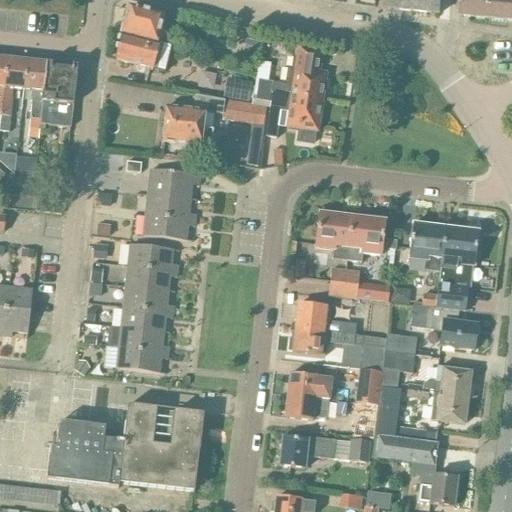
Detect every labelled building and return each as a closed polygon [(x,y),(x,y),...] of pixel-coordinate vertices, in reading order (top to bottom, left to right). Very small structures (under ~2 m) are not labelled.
[(386,0),(386,10),(413,13),(414,0),(386,0)] [(414,0),(413,13),(440,15),(441,0),(414,0)] [(461,0),(460,17),(488,20),(490,0),(461,0)] [(511,0),(490,0),(488,20),(511,21),(511,0)] [(122,36),(156,44),(162,19),(167,21),(167,20),(129,10),(122,36)] [(156,44),(122,36),(116,61),(153,71),(159,45),(156,44)] [(263,45),(247,40),(243,53),(259,58),(263,45)] [(271,94),(273,95),(321,101),(325,76),(315,74),(316,64),(320,65),(322,52),(295,47),(291,71),(287,70),(285,86),(272,84),(271,94)] [(7,61),(0,118),(0,121),(0,132),(10,134),(14,99),(12,99),(13,89),(25,90),(28,63),(7,61)] [(31,121),(41,122),(47,65),(28,63),(25,90),(35,91),(34,102),(33,101),(31,121)] [(41,122),(40,131),(44,132),(44,127),(70,130),(77,76),(76,76),(77,68),(47,65),(41,122)] [(251,84),(228,80),(224,99),(247,103),(251,84)] [(288,128),(300,130),(298,143),(313,146),(315,132),(316,132),(321,101),(273,95),(270,113),(269,113),(265,138),(277,140),(282,113),(290,115),(288,128)] [(266,108),(224,103),(195,97),(193,112),(166,109),(162,144),(200,149),(200,148),(210,149),(212,132),(202,131),(204,113),(264,122),(266,108)] [(281,158),(272,158),(272,167),(282,167),(281,158)] [(0,207),(35,212),(35,213),(61,216),(62,203),(68,163),(57,162),(53,202),(37,200),(37,202),(0,197),(0,207)] [(127,163),(126,174),(140,176),(141,165),(127,163)] [(200,178),(150,172),(148,194),(190,199),(191,187),(199,188),(200,178)] [(148,194),(145,216),(195,222),(195,217),(188,216),(190,199),(148,194)] [(109,197),(100,196),(99,208),(107,209),(109,197)] [(347,263),(352,219),(319,215),(315,250),(333,252),(332,261),(347,263)] [(194,229),(195,222),(145,216),(143,238),(192,244),(192,243),(185,242),(187,228),(194,229)] [(352,219),(347,263),(361,265),(363,255),(380,257),(385,223),(352,219)] [(439,275),(445,230),(412,226),(408,261),(427,263),(426,267),(425,273),(439,275)] [(436,298),(435,312),(458,315),(459,313),(465,314),(468,290),(470,268),(474,269),(478,234),(445,230),(439,275),(436,298)] [(94,246),(93,261),(106,262),(108,247),(94,246)] [(130,247),(127,269),(177,274),(177,268),(171,267),(172,253),(179,254),(179,253),(130,247)] [(20,251),(20,260),(33,261),(34,252),(20,251)] [(176,280),(177,274),(127,269),(125,289),(167,294),(169,279),(176,280)] [(92,270),(91,284),(101,286),(103,272),(92,270)] [(344,285),(345,273),(331,271),(328,297),(356,300),(357,287),(344,285)] [(344,285),(357,287),(359,274),(345,273),(344,285)] [(91,286),(89,299),(98,299),(99,287),(91,286)] [(167,294),(125,289),(123,309),(172,315),(173,309),(166,308),(167,294)] [(8,290),(3,338),(11,339),(12,333),(26,335),(26,340),(27,341),(32,293),(8,290)] [(390,305),(410,307),(411,292),(392,290),(390,305)] [(414,307),(413,310),(435,312),(436,298),(422,296),(421,307),(414,307)] [(298,306),(295,330),(355,337),(356,327),(329,324),(331,310),(298,306)] [(171,321),(172,315),(123,309),(121,330),(163,334),(164,320),(171,321)] [(88,310),(86,324),(95,325),(96,311),(88,310)] [(458,315),(435,312),(413,310),(411,331),(441,334),(440,349),(454,350),(473,353),(477,327),(457,324),(458,315)] [(376,315),(371,326),(381,332),(387,321),(376,315)] [(161,349),(163,334),(121,330),(118,350),(168,355),(168,350),(161,349)] [(359,372),(382,374),(383,374),(384,355),(386,341),(355,337),(295,330),(292,354),(325,358),(327,345),(344,347),(341,370),(359,372)] [(386,337),(386,341),(384,355),(414,359),(416,341),(386,337)] [(97,339),(84,338),(84,346),(96,348),(97,339)] [(167,362),(168,355),(118,350),(116,371),(165,377),(165,376),(158,375),(160,361),(167,362)] [(400,392),(397,392),(399,376),(412,377),(414,359),(384,355),(383,374),(382,374),(380,389),(377,409),(373,438),(436,447),(437,435),(395,429),(400,392)] [(79,363),(73,372),(83,379),(90,370),(85,363),(79,363)] [(432,396),(467,401),(471,375),(435,370),(433,382),(429,381),(423,386),(423,390),(418,389),(417,401),(427,402),(428,396),(432,397),(432,396)] [(365,407),(377,409),(380,389),(382,374),(359,372),(355,405),(365,407)] [(290,376),(287,397),(329,402),(330,394),(331,385),(317,383),(318,379),(290,376)] [(405,400),(417,401),(418,389),(407,388),(405,400)] [(464,427),(467,401),(432,396),(432,397),(428,422),(464,427)] [(329,402),(287,397),(285,419),(305,422),(313,423),(313,419),(326,420),(327,411),(329,402)] [(372,442),(373,438),(377,409),(365,407),(363,427),(354,426),(352,440),(372,442)] [(194,495),(203,417),(127,408),(123,444),(116,443),(116,445),(113,446),(114,440),(104,439),(105,429),(59,424),(57,437),(60,438),(59,451),(50,450),(46,482),(118,490),(118,486),(194,495)] [(372,442),(370,459),(414,464),(425,466),(433,467),(436,447),(373,438),(372,442)] [(336,443),(322,441),(307,439),(307,442),(282,439),(279,468),(304,471),(306,459),(333,462),(336,443)] [(350,442),(348,464),(368,466),(370,444),(350,442)] [(425,466),(414,464),(412,477),(423,479),(425,466)] [(429,506),(433,507),(453,509),(457,480),(432,477),(431,490),(421,489),(419,504),(429,505),(429,506)] [(46,492),(44,507),(59,508),(60,494),(46,492)] [(340,510),(361,511),(363,500),(342,497),(340,510)] [(368,497),(366,507),(388,510),(390,499),(368,497)] [(274,511),(314,511),(316,505),(301,504),(302,502),(276,499),(274,511)]
